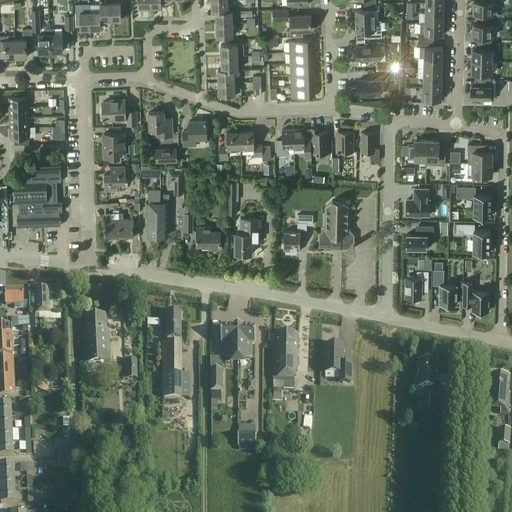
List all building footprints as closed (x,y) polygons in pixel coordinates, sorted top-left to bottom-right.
[(227,0),(211,0),(212,11),(216,11),(228,10),(227,0)] [(497,0),(479,0),(479,1),(474,1),(473,13),(498,13),(497,0)] [(100,3),(100,11),(100,20),(101,20),(111,20),(110,2),(100,3)] [(121,2),(110,2),(111,20),(121,19),(121,2)] [(443,13),(444,3),(426,2),(425,13),(444,13),(443,13)] [(355,10),(356,20),(374,20),(373,10),(376,10),(376,3),(363,3),(364,9),(355,10)] [(273,20),(289,19),(289,9),(272,9),(273,20)] [(216,11),(216,23),(232,23),(232,10),(228,10),(216,11)] [(90,29),(90,11),(80,11),(80,29),(90,29)] [(100,11),(90,11),(90,29),(101,28),(101,20),(100,20),(100,11)] [(425,13),(425,22),(420,22),(420,23),(443,23),(443,14),(444,14),(444,13),(425,13)] [(64,15),(65,28),(65,30),(74,30),(73,15),(64,15)] [(287,31),(287,36),(303,36),(303,30),(311,30),(311,15),(290,15),(291,31),(287,31)] [(40,16),(32,16),(32,28),(32,31),(40,31),(40,16)] [(365,38),(382,37),(381,21),(374,21),(374,20),(356,20),(356,32),(365,32),(365,38)] [(232,23),(216,23),(217,36),(233,36),(232,23)] [(443,23),(420,23),(420,33),(418,33),(417,40),(423,40),(423,33),(444,34),(444,33),(443,33),(443,25),(443,23)] [(473,24),(473,36),(478,36),(478,43),(491,43),(492,36),(492,24),(473,24)] [(27,47),(31,47),(33,47),(32,31),(32,28),(22,29),(22,38),(16,39),(17,57),(27,56),(27,47)] [(39,52),(45,51),(46,57),(51,57),(50,28),(45,28),(46,34),(38,34),(39,52)] [(55,28),(52,28),(50,28),(51,57),(56,57),(56,51),(63,51),(62,33),(55,34),(55,28)] [(0,48),(5,49),(5,57),(17,57),(16,39),(8,39),(8,35),(0,35),(0,48)] [(312,39),(289,40),(290,52),(312,51),(312,39)] [(442,57),(442,47),(423,46),(423,40),(417,40),(417,46),(419,46),(419,57),(424,57),(443,58),(443,57),(442,57)] [(221,44),(221,57),(237,56),(237,43),(221,44)] [(491,49),(491,43),(478,43),(478,49),(472,49),(472,61),(491,62),(492,49),(491,49)] [(252,51),(252,55),(263,55),(263,46),(260,46),(260,50),(252,51)] [(376,46),(357,47),(358,59),(376,58),(376,46)] [(312,51),(290,52),(290,63),(313,62),(312,51)] [(237,56),(221,57),(222,69),(234,69),(238,69),(237,56)] [(443,58),(424,57),(424,67),(442,68),(442,58),(443,58)] [(392,60),(378,60),(378,70),(392,70),(392,60)] [(491,73),(491,62),(472,61),(472,72),(477,73),(477,80),(490,80),(491,73)] [(313,62),(290,63),(290,75),(313,74),(313,62)] [(442,68),(424,67),(424,78),(443,78),(442,78),(442,68)] [(218,69),(218,82),(234,82),(234,69),(222,69),(218,69)] [(389,71),(369,72),(369,79),(356,79),(357,95),(381,95),(381,81),(389,82),(389,71)] [(313,74),(290,75),(291,86),(313,85),(313,74)] [(424,78),(423,87),(441,88),(442,78),(443,78),(424,78)] [(490,86),(490,80),(477,80),(477,86),(471,85),(471,98),(490,99),(490,86)] [(261,81),(253,81),(253,95),(262,94),(261,81)] [(234,82),(218,82),(219,95),(235,94),(241,94),(241,88),(235,88),(234,82)] [(313,85),(291,86),(291,98),(314,97),(313,85)] [(442,99),(441,99),(441,88),(423,87),(421,87),(421,100),(430,100),(430,99),(442,99)] [(9,91),(9,96),(9,107),(28,106),(28,96),(19,96),(19,90),(9,91)] [(103,119),(126,118),(125,99),(110,100),(110,101),(102,102),(103,119)] [(28,106),(9,107),(9,117),(29,116),(28,106)] [(127,110),(127,120),(127,125),(138,125),(137,110),(127,110)] [(164,117),(164,111),(148,112),(149,129),(157,129),(158,136),(172,136),(172,117),(164,117)] [(29,116),(9,117),(10,127),(29,127),(29,116)] [(207,138),(206,120),(189,120),(189,131),(183,131),(183,146),(195,146),(195,138),(207,138)] [(29,127),(10,127),(10,138),(29,137),(29,127)] [(304,128),(292,129),(293,148),(305,148),(305,158),(310,158),(310,138),(305,139),(304,128)] [(311,138),(310,138),(310,158),(312,158),(311,154),(318,153),(318,157),(320,158),(325,158),(327,156),(327,153),(329,153),(328,131),(318,131),(318,128),(311,128),(311,138)] [(292,129),(282,129),(282,139),(276,140),(277,155),(288,154),(288,148),(293,148),(292,129)] [(254,130),(243,131),(239,131),(239,149),(254,149),(254,157),(263,157),(262,144),(254,144),(254,130)] [(226,131),(227,145),(219,146),(219,158),(228,158),(228,149),(239,149),(239,131),(226,131)] [(353,151),(353,131),(337,131),(337,151),(353,151)] [(361,152),(371,152),(370,160),(379,161),(379,148),(374,148),(374,132),(362,132),(361,152)] [(104,157),(113,157),(113,163),(121,163),(121,157),(119,157),(119,149),(124,149),(124,133),(103,133),(104,157)] [(426,160),(427,140),(415,140),(415,146),(408,145),(408,159),(415,159),(426,160)] [(439,140),(427,140),(426,160),(426,164),(445,165),(445,146),(439,146),(439,140)] [(468,144),(468,163),(472,163),(492,163),(492,151),(486,151),(486,144),(468,144)] [(177,147),(156,148),(156,162),(177,162),(177,147)] [(450,150),(450,162),(460,162),(460,151),(450,150)] [(472,163),(472,174),(473,174),(473,181),(486,182),(486,175),(492,175),(492,163),(472,163)] [(61,165),(37,166),(24,166),(25,176),(27,176),(27,181),(14,182),(14,203),(19,203),(19,216),(17,216),(17,227),(61,225),(61,215),(59,215),(59,211),(62,211),(62,201),(58,201),(57,175),(61,175),(61,165)] [(125,166),(111,166),(111,173),(105,173),(105,190),(126,190),(125,166)] [(142,166),(141,176),(161,177),(161,167),(142,166)] [(183,169),(168,169),(168,179),(174,179),(174,194),(183,194),(183,169)] [(227,182),(227,199),(227,214),(236,214),(236,200),(238,200),(238,182),(236,182),(236,177),(229,177),(229,182),(227,182)] [(475,187),(457,187),(457,197),(474,197),(474,215),(481,215),(481,217),(489,218),(489,215),(491,216),(491,194),(475,193),(475,187)] [(149,188),(149,202),(146,202),(146,227),(147,227),(147,236),(157,236),(157,218),(159,218),(159,216),(160,216),(161,202),(161,188),(149,188)] [(428,199),(428,189),(428,188),(414,188),(414,199),(407,199),(407,215),(429,215),(429,199),(428,199)] [(319,247),(331,247),(347,247),(347,248),(354,248),(355,242),(354,242),(355,234),(350,230),(350,208),(343,200),(332,200),(325,207),(324,229),(319,234),(319,247)] [(157,218),(157,236),(167,236),(167,226),(169,226),(169,202),(161,202),(160,216),(159,216),(159,218),(157,218)] [(185,212),(184,212),(184,217),(183,228),(183,232),(193,232),(193,212),(191,212),(191,205),(185,205),(185,212)] [(106,213),(106,219),(106,238),(120,238),(119,219),(110,219),(110,213),(106,213)] [(119,213),(119,219),(120,238),(134,237),(133,218),(123,218),(123,213),(119,213)] [(298,214),(297,231),(284,230),(284,250),(300,251),(300,241),(307,236),(307,224),(313,224),(313,214),(298,214)] [(241,232),(235,232),(235,254),(252,254),(252,240),(260,240),(260,219),(241,219),(241,232)] [(475,224),(457,223),(456,233),(474,234),(473,252),(481,252),(481,253),(482,254),(487,254),(488,253),(488,252),(490,252),(491,230),(474,230),(475,224)] [(433,240),(434,225),(419,225),(418,234),(407,234),(406,248),(417,248),(417,250),(425,250),(425,248),(427,248),(427,240),(433,240)] [(220,251),(221,230),(211,230),(211,227),(197,226),(197,245),(209,245),(209,250),(220,251)] [(457,284),(443,284),(443,270),(442,270),(435,269),(434,269),(433,284),(440,285),(439,304),(444,304),(444,306),(452,306),(452,304),(457,304),(457,284)] [(417,271),(417,274),(417,277),(406,277),(405,297),(421,297),(422,280),(428,280),(428,271),(417,271)] [(472,281),(463,281),(463,305),(472,305),(472,310),(488,311),(489,291),(472,290),(472,281)] [(5,305),(14,304),(14,309),(27,309),(27,302),(24,302),(24,289),(5,290),(5,305)] [(49,289),(36,289),(36,313),(39,313),(39,315),(40,315),(40,320),(60,319),(60,313),(54,313),(53,304),(49,304),(49,289)] [(167,312),(167,330),(167,342),(162,342),(162,399),(189,399),(189,382),(182,382),(182,342),(181,342),(180,312),(167,312)] [(39,315),(30,315),(30,336),(40,336),(40,320),(40,315),(39,315)] [(84,331),(85,363),(109,362),(108,330),(106,330),(106,316),(86,316),(86,331),(84,331)] [(238,358),(238,326),(234,326),(234,327),(221,327),(221,343),(225,343),(225,358),(238,358)] [(242,326),(238,326),(238,358),(251,358),(251,343),(255,343),(255,327),(242,327),(242,326)] [(0,337),(12,337),(12,327),(0,327),(0,337)] [(294,389),(294,380),(294,371),(298,371),(298,335),(275,335),(275,351),(273,351),(273,389),(294,389)] [(0,337),(0,346),(12,346),(12,337),(0,337)] [(344,345),(334,345),(326,345),(326,359),(325,359),(324,373),(343,373),(343,383),(352,383),(352,368),(343,368),(344,345)] [(12,346),(0,346),(0,356),(13,356),(12,351),(12,346)] [(0,359),(0,369),(13,369),(13,359),(0,359)] [(138,379),(137,360),(126,360),(127,379),(138,379)] [(436,362),(427,362),(418,362),(418,378),(416,378),(416,388),(431,388),(430,406),(448,406),(449,393),(438,393),(438,379),(436,379),(436,362)] [(13,369),(0,369),(0,379),(14,379),(13,369)] [(222,370),(210,370),(211,392),(222,392),(222,370)] [(510,378),(492,376),(490,394),(489,393),(488,405),(501,406),(501,415),(508,415),(509,395),(508,395),(510,378)] [(14,379),(0,379),(0,389),(14,389),(14,379)] [(48,386),(38,381),(35,388),(47,393),(49,387),(48,387),(48,386)] [(14,389),(0,389),(0,399),(15,398),(14,389)] [(0,404),(0,417),(12,417),(11,403),(0,404)] [(303,416),(302,427),(311,428),(311,416),(303,416)] [(12,417),(0,417),(0,430),(12,429),(12,417)] [(12,429),(0,430),(0,442),(13,442),(12,429)] [(510,431),(500,430),(498,444),(509,445),(510,431)] [(256,436),(238,435),(238,449),(256,449),(256,436)] [(13,442),(0,442),(0,456),(14,455),(13,442)] [(0,464),(0,477),(14,477),(14,464),(0,464)] [(14,477),(0,477),(0,486),(0,491),(15,490),(14,477)] [(15,490),(0,491),(1,504),(16,503),(15,490)]
